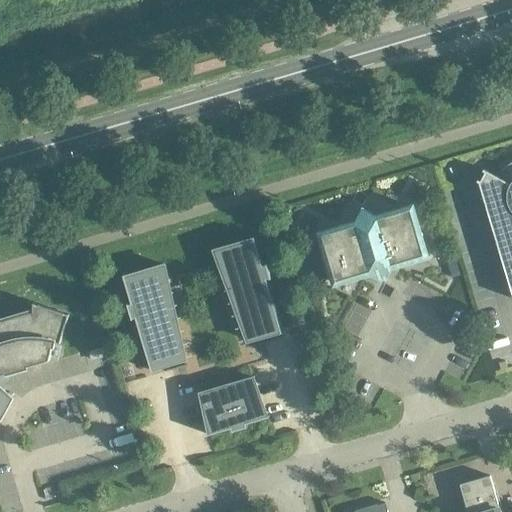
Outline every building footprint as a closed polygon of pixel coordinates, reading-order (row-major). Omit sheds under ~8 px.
[(497,177),(484,170),(483,171),(486,173),(481,182),(478,180),(477,182),(479,183),(511,294),(511,161),(511,162),(508,164),(506,166),(503,168),(501,171),(499,174),(497,177)] [(448,215),(465,210),(459,188),(442,192),(448,215)] [(363,210),(355,223),(320,234),(334,284),(369,273),(384,280),(389,271),(391,267),(426,257),(412,207),(377,217),(363,210)] [(266,281),(270,280),(270,281),(272,281),(267,265),(266,266),(262,268),(254,239),(215,251),(248,341),(281,331),(266,281)] [(137,317),(152,369),(185,359),(164,266),(125,277),(133,303),(129,305),(128,304),(127,304),(132,319),(133,319),(133,318),(137,317)] [(0,410),(4,403),(0,401),(0,399),(3,396),(0,393),(0,375),(49,361),(54,343),(60,344),(69,315),(33,304),(33,312),(0,321),(0,410)] [(74,351),(79,370),(90,367),(88,360),(103,356),(100,345),(74,351)] [(186,362),(174,366),(181,390),(193,386),(186,362)] [(231,427),(232,432),(234,432),(234,431),(246,427),(246,428),(248,428),(246,423),(267,416),(253,378),(201,394),(210,433),(231,427)] [(500,511),(490,476),(460,485),(467,511),(500,511)] [(387,511),(385,503),(353,511),(387,511)]
